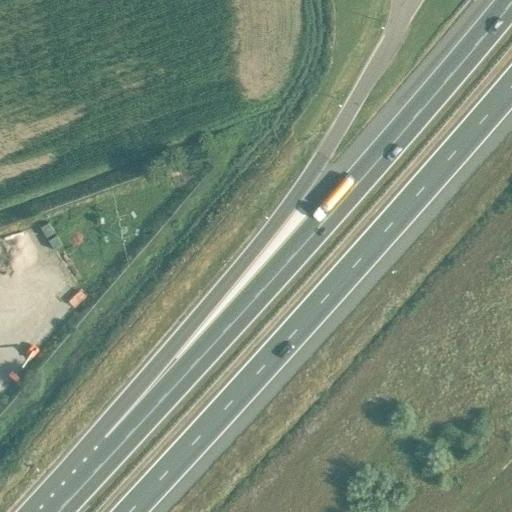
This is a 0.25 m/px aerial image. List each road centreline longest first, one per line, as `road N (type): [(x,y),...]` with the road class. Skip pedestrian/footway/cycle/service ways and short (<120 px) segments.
road 1 (motorway): [(511,1),(117,444)]
road 2 (motorway): [(131,511),(511,93)]
road 3 (motorway): [(407,12),(293,200),(178,340),(117,444)]
